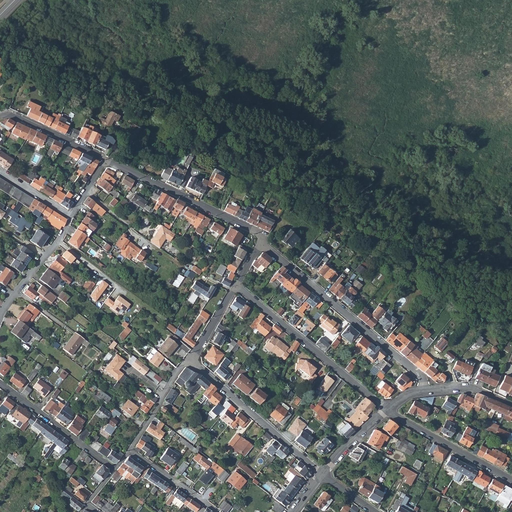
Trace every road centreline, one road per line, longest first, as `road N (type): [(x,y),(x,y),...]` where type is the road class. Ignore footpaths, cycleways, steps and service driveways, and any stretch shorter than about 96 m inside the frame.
road 1 (residential): [(261,242),(428,390)]
road 2 (residential): [(236,285),(386,410)]
road 3 (residential): [(105,159),(255,232),(261,242)]
road 4 (residential): [(190,362),(321,473)]
road 5 (residential): [(511,479),(386,410)]
road 6 (residential): [(113,469),(0,383)]
road 7 (residential): [(70,216),(0,316)]
